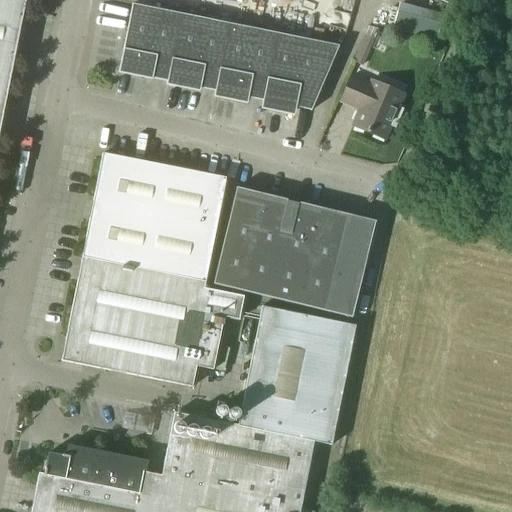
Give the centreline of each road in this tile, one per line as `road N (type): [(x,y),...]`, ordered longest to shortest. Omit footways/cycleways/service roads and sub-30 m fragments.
road 1 (unclassified): [(58,98),(389,178)]
road 2 (unclassified): [(4,367),(58,98)]
road 3 (track): [(488,0),(406,181)]
road 4 (unclassified): [(177,405),(4,367)]
road 5 (track): [(389,178),(511,205)]
